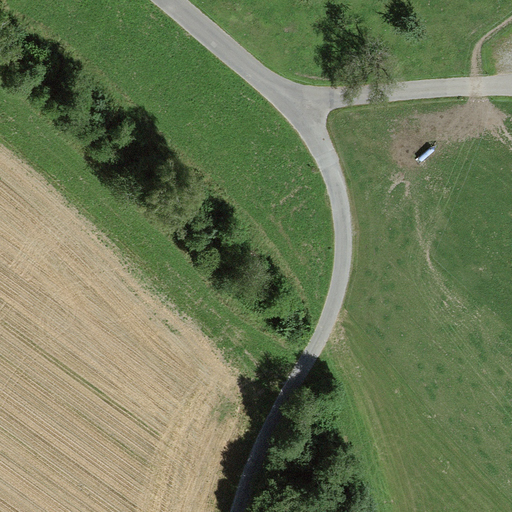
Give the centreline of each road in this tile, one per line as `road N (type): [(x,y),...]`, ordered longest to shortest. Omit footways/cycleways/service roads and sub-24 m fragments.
road 1 (track): [(511,87),(296,101),(345,207),(333,302),(274,404),(234,511)]
road 2 (residential): [(165,0),(296,101)]
